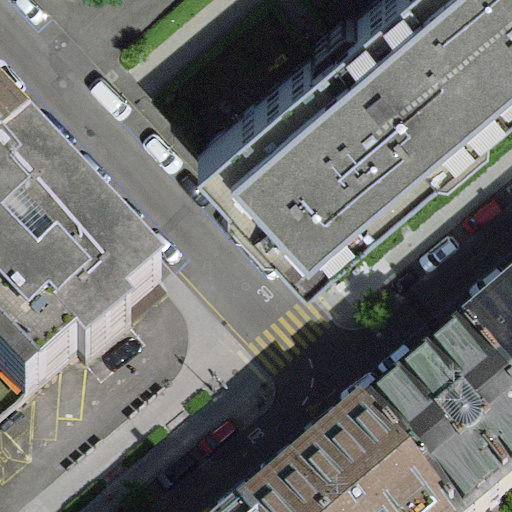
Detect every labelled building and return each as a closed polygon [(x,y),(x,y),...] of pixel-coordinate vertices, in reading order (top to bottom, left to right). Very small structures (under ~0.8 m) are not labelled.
[(503,81),(432,0),(381,0),(202,152),(309,270),(492,116),(480,99),(503,81)] [(511,0),(432,0),(503,81),(511,74),(511,0)] [(0,114),(0,173),(30,146),(0,114)] [(30,146),(0,173),(0,346),(39,388),(161,287),(30,146)] [(511,306),(467,345),(511,399),(511,306)] [(490,511),(511,494),(511,399),(467,345),(367,429),(438,511),(490,511)] [(0,346),(0,422),(39,388),(0,346)] [(438,511),(367,429),(268,511),(438,511)]
